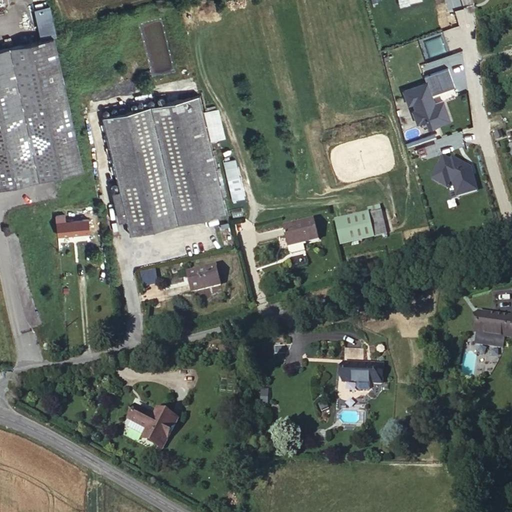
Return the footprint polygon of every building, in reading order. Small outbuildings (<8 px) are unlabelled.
[(32,8),(38,31),(54,28),(49,4),(32,8)] [(421,42),(429,59),(447,51),(440,34),(421,42)] [(0,187),(83,169),(54,37),(0,48),(0,187)] [(131,234),(228,211),(200,94),(103,117),(131,234)] [(218,107),(207,109),(208,116),(219,114),(218,107)] [(224,160),(230,200),(242,198),(236,158),(224,160)] [(388,234),(382,211),(344,219),(349,240),(359,237),(367,240),(388,234)] [(56,216),(58,235),(100,230),(98,212),(82,213),(83,220),(66,222),(65,215),(56,216)] [(288,247),(304,243),(319,240),(315,220),(284,227),(288,247)] [(305,248),(304,243),(288,247),(290,252),(305,248)] [(221,286),(216,266),(188,273),(192,293),(221,286)] [(142,287),(159,283),(155,268),(138,272),(142,287)] [(511,337),(511,317),(479,312),(476,332),(511,337)] [(382,384),(383,365),(344,363),(343,382),(382,384)] [(261,389),(260,403),(268,404),(269,389),(261,389)] [(146,429),(143,436),(142,436),(164,448),(178,420),(157,409),(154,416),(135,406),(129,419),(132,421),(146,429)] [(356,415),(335,414),(335,426),(355,427),(356,415)] [(128,428),(143,436),(146,429),(132,421),(128,428)]
